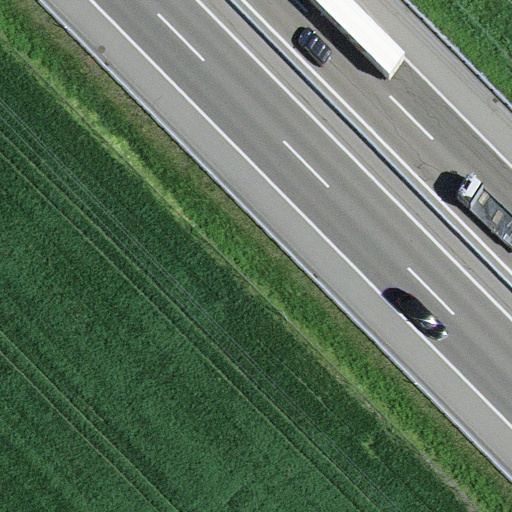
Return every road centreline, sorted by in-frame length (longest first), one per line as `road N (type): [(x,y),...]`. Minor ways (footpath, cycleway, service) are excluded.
road 1 (motorway): [(143,0),(511,373)]
road 2 (motorway): [(511,219),(295,0)]
